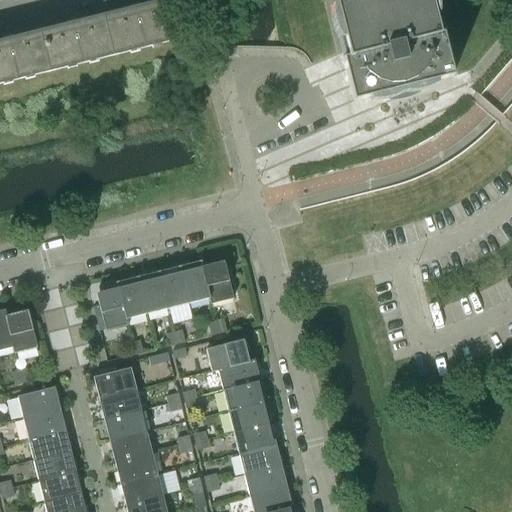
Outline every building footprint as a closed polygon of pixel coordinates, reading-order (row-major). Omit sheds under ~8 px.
[(167,0),(165,0),(104,16),(114,56),(178,40),(167,0)] [(342,59),(353,101),(452,76),(441,34),(437,35),(427,0),(332,0),(347,58),(342,59)] [(104,16),(40,32),(50,72),(114,56),(104,16)] [(40,32),(0,41),(0,84),(50,72),(40,32)] [(201,261),(179,266),(188,304),(208,299),(209,299),(201,267),(202,267),(201,261)] [(233,299),(225,268),(223,262),(202,267),(201,267),(209,299),(208,299),(210,305),(233,299)] [(179,266),(158,272),(167,309),(188,304),(179,266)] [(158,272),(137,277),(146,314),(167,309),(158,272)] [(115,282),(117,288),(118,288),(125,320),(126,319),(146,314),(137,277),(115,282)] [(118,288),(117,288),(95,294),(105,331),(128,325),(126,319),(125,320),(118,288)] [(5,310),(0,311),(0,350),(12,348),(13,348),(5,316),(6,316),(5,310)] [(27,311),(6,316),(5,316),(13,348),(12,348),(14,354),(36,348),(27,311)] [(223,320),(214,323),(217,334),(226,332),(223,320)] [(207,324),(210,336),(217,334),(214,323),(207,324)] [(181,331),(173,333),(176,345),(184,343),(181,331)] [(168,347),(176,345),(173,333),(165,335),(168,347)] [(211,372),(217,371),(217,370),(248,362),(248,361),(243,340),(206,349),(211,372)] [(139,341),(132,343),(135,355),(142,353),(139,341)] [(123,345),(126,357),(135,355),(132,343),(123,345)] [(185,357),(183,349),(172,352),(174,360),(185,357)] [(169,361),(167,353),(148,358),(150,366),(169,361)] [(248,362),(217,370),(217,371),(222,391),(260,381),(254,360),(248,361),(248,362)] [(130,368),(99,376),(93,378),(98,400),(136,390),(130,368)] [(27,370),(18,372),(21,384),(30,381),(27,370)] [(21,384),(18,372),(11,374),(14,385),(21,384)] [(260,381),(222,391),(228,412),(265,403),(260,381)] [(60,410),(54,388),(17,397),(22,419),(60,410)] [(136,390),(98,400),(104,421),(141,411),(136,390)] [(182,393),(184,401),(196,398),(194,390),(182,393)] [(166,397),(168,405),(179,402),(177,394),(166,397)] [(196,398),(184,401),(186,408),(198,406),(196,398)] [(179,402),(168,405),(170,413),(181,410),(179,402)] [(265,403),(228,412),(233,433),(270,423),(265,403)] [(60,410),(22,419),(28,440),(65,430),(60,410)] [(141,411),(104,421),(109,442),(146,432),(141,411)] [(270,423),(233,433),(238,454),(275,445),(270,423)] [(65,430),(28,440),(33,461),(70,451),(65,430)] [(146,432),(109,442),(114,463),(151,453),(146,432)] [(192,435),(194,443),(206,440),(204,432),(192,435)] [(176,439),(178,447),(190,444),(188,436),(176,439)] [(206,440),(194,443),(196,450),(208,447),(206,440)] [(190,444),(178,447),(180,454),(192,452),(190,444)] [(275,445),(238,454),(244,475),(281,466),(275,445)] [(70,451),(33,461),(38,482),(75,472),(70,451)] [(151,453),(114,463),(120,484),(157,474),(151,453)] [(281,466),(244,475),(249,496),(286,487),(281,466)] [(75,472),(38,482),(43,503),(81,494),(75,472)] [(157,474),(120,484),(125,505),(162,496),(157,474)] [(203,477),(205,485),(217,482),(215,474),(203,477)] [(187,481),(189,489),(200,486),(199,478),(187,481)] [(9,481),(0,483),(0,491),(11,488),(9,481)] [(217,482),(205,485),(207,493),(219,490),(217,482)] [(200,486),(189,489),(191,497),(202,494),(200,486)] [(286,487),(249,496),(252,511),(274,511),(291,508),(286,487)] [(11,488),(0,491),(0,492),(2,499),(13,496),(11,488)] [(85,511),(81,494),(43,503),(45,511),(85,511)] [(166,511),(162,496),(125,505),(126,511),(166,511)]
